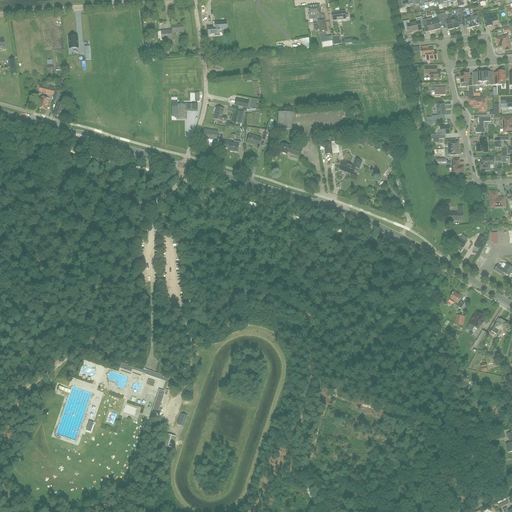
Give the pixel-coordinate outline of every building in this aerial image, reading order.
[(403,7),(409,6),(407,0),(401,0),(402,3),(399,4),(400,9),(403,8),(403,7)] [(321,15),(321,12),(321,9),(320,10),(320,6),(308,7),(309,15),(309,20),(317,19),(317,20),(318,20),(318,23),(319,29),(320,33),(327,32),(325,18),(324,15),(321,15)] [(346,19),(346,18),(348,18),(348,17),(348,15),(346,15),(345,11),(336,12),(336,13),(332,13),(333,20),(337,20),(337,21),(338,22),(341,21),(342,20),(342,19),(346,19)] [(480,18),(479,11),(473,13),(474,17),(471,18),(473,27),(479,26),(477,19),(480,18)] [(457,17),(451,18),(451,16),(454,29),(459,28),(458,21),(461,20),(460,16),(460,14),(456,15),(457,17)] [(467,29),(473,27),(471,18),(467,19),(466,14),(460,16),(461,20),(462,22),(465,22),(467,29)] [(448,30),(454,29),(451,16),(441,18),(441,15),(437,16),(438,18),(432,20),(433,22),(435,31),(440,29),(439,22),(442,22),(443,24),(447,24),(448,30)] [(490,16),(483,18),(486,27),(493,26),(492,22),(498,21),(497,15),(490,16)] [(424,26),(422,20),(422,17),(416,19),(417,22),(413,22),(415,32),(422,31),(421,28),(424,27),(424,26)] [(430,23),(429,18),(422,20),(424,26),(427,25),(429,32),(435,31),(433,22),(430,23)] [(410,23),(409,20),(403,22),(405,28),(408,28),(409,34),(415,32),(413,22),(410,23)] [(219,36),(219,34),(219,29),(226,29),(226,22),(220,23),(219,22),(215,22),(215,27),(207,27),(208,34),(208,37),(219,36)] [(163,40),(171,39),(175,39),(175,33),(183,32),(183,25),(176,26),(176,25),(171,26),(172,33),(171,33),(171,30),(161,31),(162,40),(163,40)] [(504,50),(510,49),(507,35),(496,38),(497,45),(502,43),(504,50)] [(77,36),(68,37),(69,49),(78,48),(77,36)] [(171,55),(170,50),(170,46),(164,47),(164,46),(160,47),(160,45),(159,45),(160,56),(167,55),(171,55)] [(437,59),(436,52),(429,52),(429,49),(421,49),(422,56),(426,55),(426,60),(437,59)] [(431,76),(431,79),(441,79),(441,71),(437,72),(436,71),(435,67),(425,67),(425,74),(429,74),(429,76),(430,77),(431,76)] [(498,73),(494,73),(494,84),(505,84),(504,71),(497,71),(498,73)] [(483,72),(473,73),(473,86),(479,85),(479,82),(483,82),(483,72)] [(487,82),(487,85),(493,85),(493,72),(483,72),(483,82),(487,82)] [(461,86),(472,86),(472,80),(468,80),(468,73),(461,74),(461,86)] [(182,76),(168,76),(168,95),(182,94),(182,82),(182,76)] [(435,91),(435,97),(440,97),(440,96),(445,96),(445,84),(431,85),(431,91),(435,91)] [(36,91),(38,91),(53,95),(54,89),(39,85),(39,86),(38,85),(36,91)] [(486,98),(473,98),(473,102),(474,102),(474,107),(479,107),(479,111),(483,111),(485,111),(485,107),(486,107),(486,98)] [(501,104),(507,104),(507,108),(508,108),(508,110),(509,110),(511,109),(511,98),(501,99),(501,104)] [(248,102),(236,99),(235,105),(247,108),(248,102)] [(65,104),(61,103),(57,102),(54,114),(60,116),(61,111),(63,112),(65,104)] [(185,110),(191,110),(191,104),(177,104),(177,108),(172,108),(172,117),(177,117),(177,119),(185,119),(185,112),(185,110)] [(434,116),(434,119),(440,118),(440,115),(445,115),(445,104),(437,105),(437,115),(434,116)] [(227,117),(222,116),(223,109),(216,107),(214,119),(226,121),(227,117)] [(238,111),(236,123),(242,124),(244,112),(238,111)] [(291,129),(292,113),(278,112),(278,129),(291,129)] [(477,127),(475,127),(475,133),(484,133),(484,122),(491,122),(491,116),(478,117),(479,124),(476,125),(477,127)] [(503,128),(505,128),(505,132),(511,132),(511,123),(511,117),(503,118),(503,128)] [(450,126),(440,127),(441,134),(432,135),(432,140),(443,139),(443,134),(450,134),(450,126)] [(216,141),(218,131),(204,129),(202,139),(216,141)] [(259,146),(261,138),(249,135),(246,143),(259,146)] [(476,145),(477,152),(484,151),(484,152),(488,152),(487,144),(486,144),(486,138),(480,138),(480,144),(476,145)] [(324,143),(326,154),(333,154),(332,153),(339,152),(338,142),(331,142),(331,139),(324,140),(324,143)] [(452,139),(444,140),(444,146),(448,146),(449,149),(459,149),(459,143),(452,143),(452,139)] [(241,142),(239,142),(234,141),(233,144),(230,144),(231,142),(224,141),(223,148),(228,148),(228,147),(229,148),(229,151),(237,153),(238,146),(241,147),(241,142)] [(300,156),(302,148),(289,145),(289,146),(281,144),(279,152),(286,154),(287,151),(290,152),(289,153),(300,156)] [(446,155),(446,158),(454,158),(454,155),(459,155),(459,149),(449,149),(449,155),(446,155)] [(481,169),(485,169),(485,171),(489,171),(489,169),(490,169),(490,165),(491,164),(494,164),(494,158),(487,158),(487,162),(480,162),(481,169)] [(463,173),(463,167),(459,166),(459,159),(453,159),(452,173),(463,173)] [(354,175),(356,176),(357,175),(358,172),(358,171),(355,171),(356,167),(359,168),(361,164),(355,162),(353,166),(343,162),(340,170),(354,175)] [(491,205),(494,205),(494,207),(504,206),(504,198),(500,198),(497,198),(497,192),(490,192),(491,205)] [(463,221),(463,212),(462,212),(462,206),(458,206),(458,212),(449,212),(449,220),(463,221)] [(511,230),(510,231),(509,226),(489,228),(490,243),(509,241),(510,244),(511,243),(511,230)] [(478,239),(474,246),(479,249),(483,242),(485,238),(480,236),(478,239)] [(464,246),(467,241),(460,237),(457,241),(458,242),(454,248),(461,252),(465,246),(464,246)] [(511,267),(507,265),(503,263),(501,267),(498,265),(494,270),(501,275),(503,272),(509,276),(511,273),(511,274),(511,267)] [(449,300),(455,303),(454,304),(461,309),(465,303),(460,299),(462,297),(454,292),(451,297),(449,300)] [(472,326),(472,325),(478,329),(480,326),(483,320),(485,317),(482,316),(482,314),(481,314),(479,314),(477,312),(470,323),(469,324),(465,323),(463,332),(467,333),(467,334),(471,335),(473,326),(472,326)] [(463,326),(465,316),(456,315),(455,324),(463,326)] [(492,331),(497,334),(505,322),(499,319),(492,331)] [(505,322),(497,334),(500,336),(503,331),(506,333),(510,325),(505,322)] [(478,350),(487,333),(482,331),(477,341),(476,340),(473,347),(478,350)] [(159,409),(163,397),(164,395),(167,396),(169,391),(166,390),(165,392),(159,390),(158,393),(154,406),(157,407),(155,413),(158,414),(159,409)] [(181,414),(177,425),(183,427),(187,416),(181,414)] [(499,432),(500,435),(496,436),(497,440),(505,438),(504,431),(499,432)] [(168,436),(167,441),(176,444),(177,438),(168,436)]
